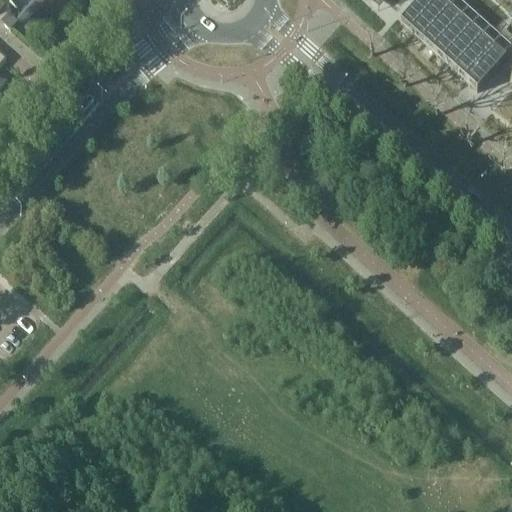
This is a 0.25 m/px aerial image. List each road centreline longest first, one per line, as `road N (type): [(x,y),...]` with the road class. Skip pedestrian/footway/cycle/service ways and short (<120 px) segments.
road 1 (tertiary): [(511,236),(348,96)]
road 2 (tertiary): [(183,3),(104,82),(88,116)]
road 3 (tertiary): [(88,116),(205,30)]
road 4 (tertiary): [(0,217),(88,116)]
road 5 (tertiary): [(348,96),(266,5)]
road 6 (tertiary): [(246,30),(348,96)]
